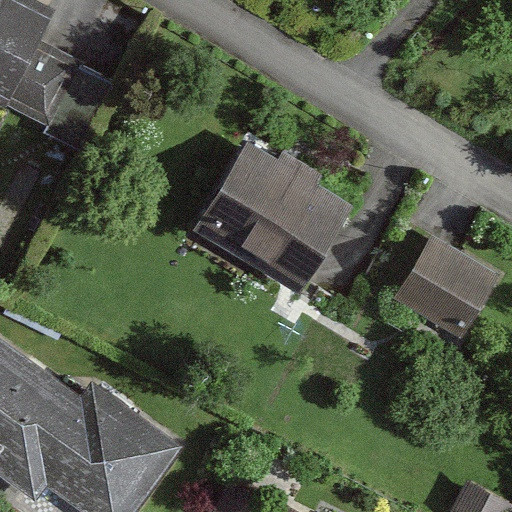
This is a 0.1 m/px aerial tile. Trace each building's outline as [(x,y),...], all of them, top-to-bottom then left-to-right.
[(59,18),(18,0),(0,0),(0,101),(53,126),(80,66),(44,50),(59,18)] [(364,207),(254,144),(201,235),(311,298),(364,207)] [(495,285),(424,249),(393,310),(464,345),(495,285)] [(85,399),(0,339),(0,466),(46,498),(54,486),(92,511),(137,511),(188,440),(100,379),(85,399)] [(308,511),(294,506),(291,511),(276,511),(224,488),(212,511),(308,511)] [(507,511),(508,509),(468,495),(461,511),(507,511)]
